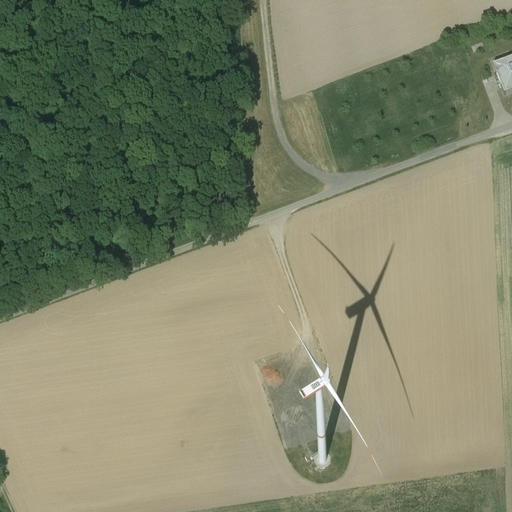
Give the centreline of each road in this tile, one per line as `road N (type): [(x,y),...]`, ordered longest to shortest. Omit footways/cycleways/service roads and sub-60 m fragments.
road 1 (unclassified): [(511,125),(0,316)]
road 2 (track): [(264,0),(291,154),(341,189)]
